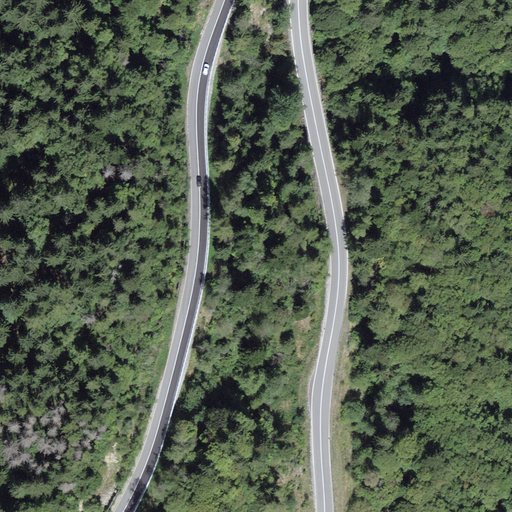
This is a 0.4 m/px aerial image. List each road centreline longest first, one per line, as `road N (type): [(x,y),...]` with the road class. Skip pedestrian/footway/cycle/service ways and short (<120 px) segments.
road 1 (secondary): [(123,511),(151,450),(194,280),(197,102),(224,0)]
road 2 (secondary): [(298,0),(339,254),(320,420),(325,511)]
